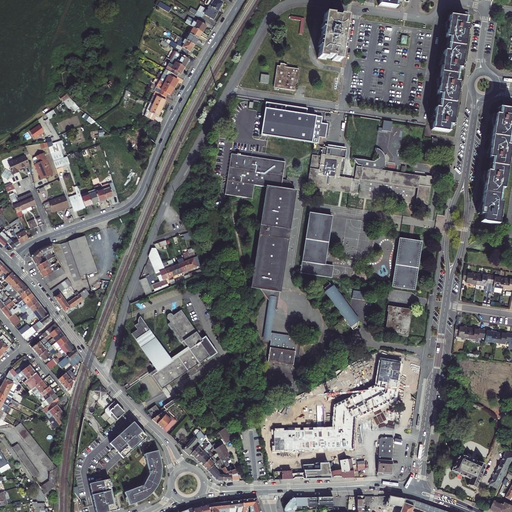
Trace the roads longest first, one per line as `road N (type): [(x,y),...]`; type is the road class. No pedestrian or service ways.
road 1 (tertiary): [(9,261),(36,241),(133,204),(241,0)]
road 2 (residential): [(104,378),(170,190),(228,90)]
road 3 (residential): [(343,108),(422,121),(433,17)]
road 4 (secondary): [(104,378),(9,261)]
road 5 (residential): [(420,488),(436,369)]
road 6 (residential): [(436,369),(411,486)]
